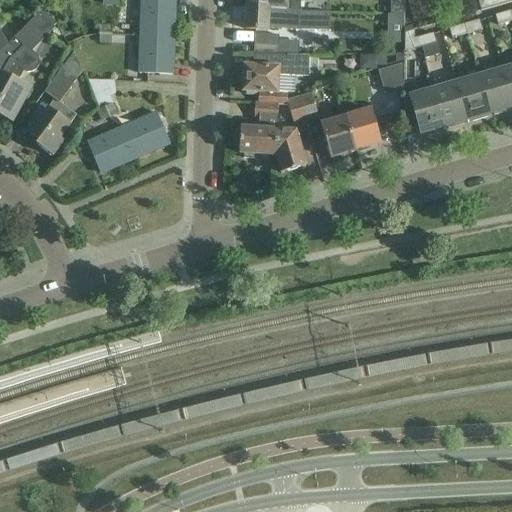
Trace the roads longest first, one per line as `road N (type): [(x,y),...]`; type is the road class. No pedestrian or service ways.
road 1 (residential): [(211,244),(511,155)]
road 2 (residential): [(211,244),(200,207),(208,0)]
road 3 (tertiary): [(511,452),(347,462)]
road 4 (tertiary): [(350,495),(511,487)]
road 5 (residential): [(67,283),(211,244)]
road 6 (tertiary): [(281,471),(160,511)]
road 7 (residential): [(0,182),(45,237),(67,283)]
